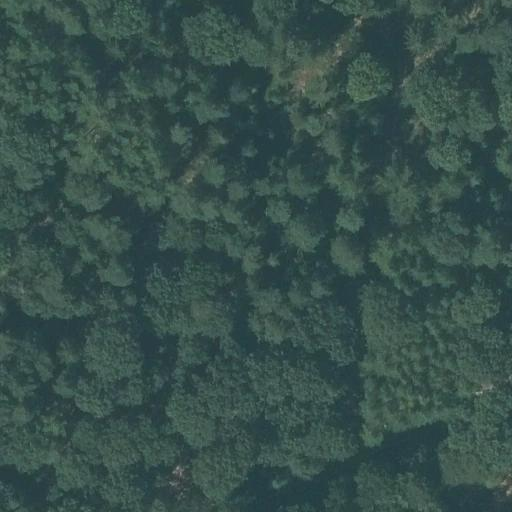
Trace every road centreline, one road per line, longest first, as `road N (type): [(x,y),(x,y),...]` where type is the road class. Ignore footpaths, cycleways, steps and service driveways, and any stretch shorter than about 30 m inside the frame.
road 1 (track): [(420,0),(384,158),(350,463)]
road 2 (track): [(362,321),(0,260)]
road 3 (track): [(244,511),(511,384)]
